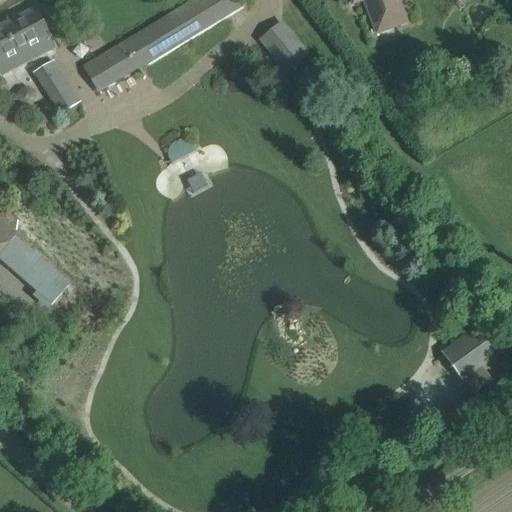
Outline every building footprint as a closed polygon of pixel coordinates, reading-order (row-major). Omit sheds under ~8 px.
[(244,6),(240,0),(197,0),(84,69),(98,91),(136,68),(138,71),(244,6)] [(406,24),(397,0),(350,0),(353,5),(364,1),(376,35),(406,24)] [(55,49),(45,30),(36,12),(0,30),(0,73),(1,76),(55,49)] [(259,42),(286,75),(299,64),(290,54),(301,44),(282,22),(259,42)] [(81,104),(53,61),(32,75),(59,118),(81,104)] [(310,69),(301,78),(309,87),(319,79),(310,69)] [(168,156),(169,157),(173,165),(195,153),(190,145),(189,144),(188,143),(187,143),(186,142),(185,142),(184,142),(183,142),(182,142),(180,142),(179,142),(178,142),(177,142),(176,143),(175,143),(174,144),(173,144),(172,145),(172,146),(171,147),(170,148),(170,149),(169,150),(169,151),(169,152),(168,153),(168,154),(168,156)] [(0,226),(0,254),(14,239),(0,226)] [(463,385),(511,349),(503,337),(496,343),(481,324),(441,354),(463,385)]
